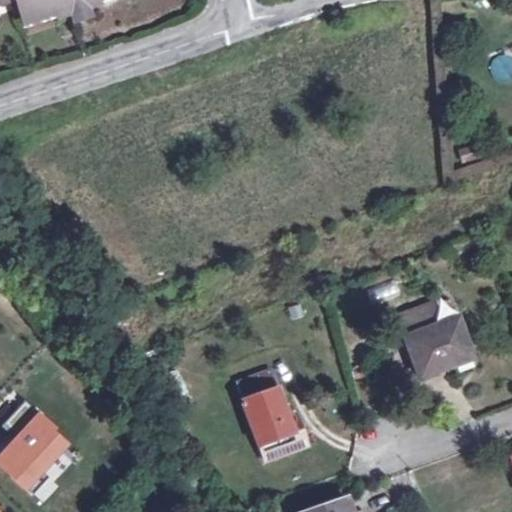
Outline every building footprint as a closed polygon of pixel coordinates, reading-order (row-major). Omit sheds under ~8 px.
[(0,0),(0,6),(16,1),(22,18),(36,13),(39,21),(70,11),(72,18),(89,11),(87,4),(100,0),(0,0)] [(91,19),(89,11),(72,18),(74,25),(91,19)] [(24,26),(39,21),(36,13),(22,18),(24,26)] [(414,359),(421,377),(473,359),(466,340),(457,319),(442,324),(434,304),(401,316),(408,337),(406,338),(414,359)] [(237,385),(243,402),(278,389),(273,373),(237,385)] [(278,389),(243,402),(258,446),(294,433),(287,416),(278,389)] [(26,402),(6,424),(19,436),(0,456),(0,465),(26,490),(67,445),(51,431),(54,428),(26,402)] [(294,433),(258,446),(263,461),(308,446),(297,412),(287,416),(294,433)] [(348,511),(345,501),(312,511),(348,511)]
